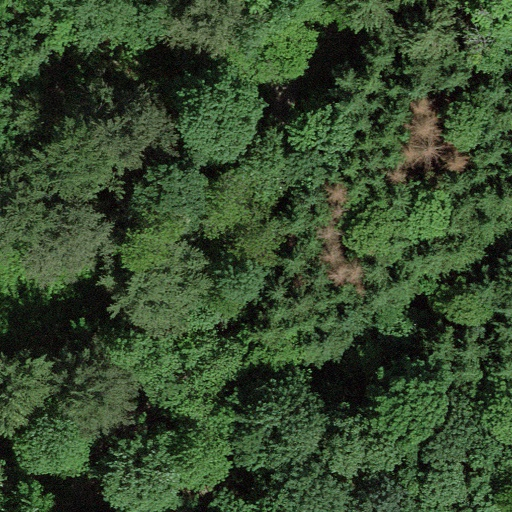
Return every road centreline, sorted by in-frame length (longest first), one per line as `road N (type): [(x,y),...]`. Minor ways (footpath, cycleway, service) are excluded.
road 1 (track): [(0,486),(171,397),(224,351),(251,292),(300,0)]
road 2 (track): [(151,408),(40,186)]
